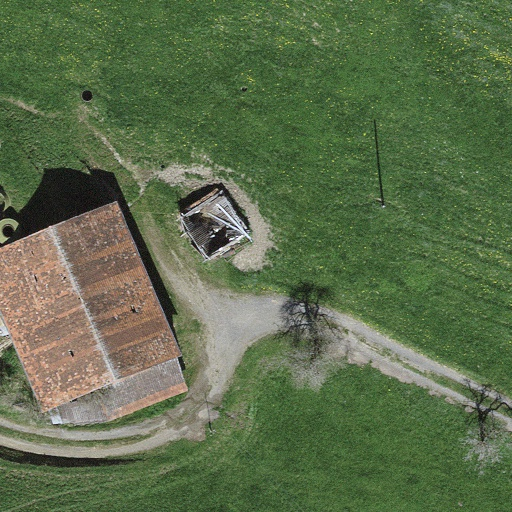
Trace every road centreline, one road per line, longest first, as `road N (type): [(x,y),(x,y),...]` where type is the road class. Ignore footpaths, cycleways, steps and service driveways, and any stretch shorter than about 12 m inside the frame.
road 1 (track): [(511,407),(342,322),(227,304),(177,254),(105,146),(34,103),(0,96)]
road 2 (track): [(227,304),(209,396),(138,447),(40,454),(0,430)]
